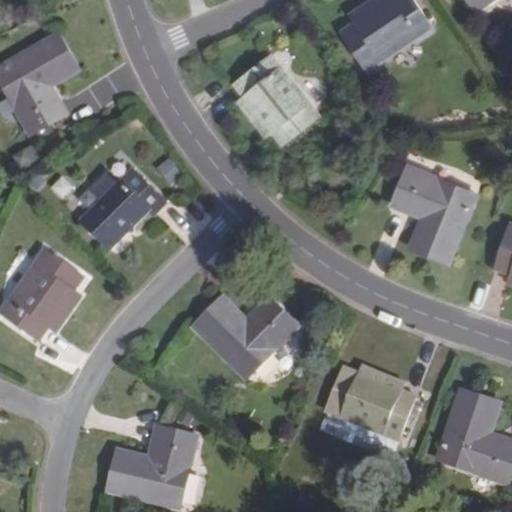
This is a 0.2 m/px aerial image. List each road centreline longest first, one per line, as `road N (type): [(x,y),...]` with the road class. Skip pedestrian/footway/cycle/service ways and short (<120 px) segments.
road 1 (residential): [(511,347),(365,294),(312,266),(243,211)]
road 2 (residential): [(243,211),(120,329),(59,417)]
road 3 (residential): [(243,211),(144,63)]
road 4 (residential): [(144,63),(250,0)]
